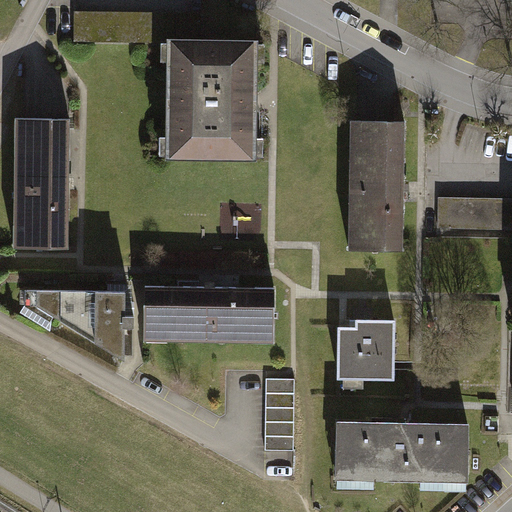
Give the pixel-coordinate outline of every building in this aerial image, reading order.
[(209,14),(77,14),(77,43),(164,43),(165,155),(253,155),(253,34),(209,34),(209,14)] [(68,246),(68,122),(14,122),(13,245),(68,246)] [(349,248),(402,248),(403,126),(350,126),(349,248)] [(511,201),(443,201),(442,232),(511,233),(511,238),(509,406),(511,405),(511,201)] [(280,290),(149,287),(148,338),(278,341),(280,290)] [(125,291),(24,290),(23,302),(125,357),(125,291)] [(354,325),(335,325),(334,378),(393,378),(393,319),(354,319),(354,325)] [(466,481),(467,428),(337,426),(336,479),(466,481)]
